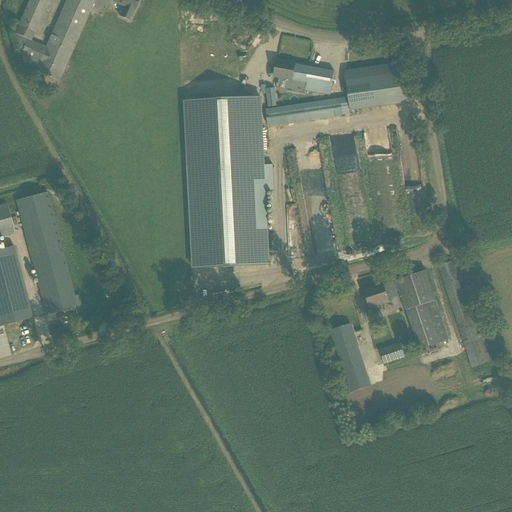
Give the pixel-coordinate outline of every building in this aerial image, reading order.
[(24,66),(58,81),(94,0),(66,0),(45,48),(31,41),(49,0),(30,0),(15,34),(24,66)] [(112,0),(112,1),(124,7),(126,8),(124,12),(122,11),(119,17),(129,21),(134,11),(139,0),(112,0)] [(275,71),(274,77),(289,80),(287,90),(287,91),(305,95),(305,91),(330,95),(332,88),(334,72),(295,65),(295,64),(277,61),(275,71)] [(349,70),(354,111),(409,103),(404,63),(349,70)] [(266,91),(268,106),(276,105),(274,87),(266,88),(265,86),(261,86),(262,91),(266,91)] [(185,101),(189,169),(263,165),(260,97),(185,101)] [(268,126),(344,115),(342,98),(265,108),(268,126)] [(366,153),(369,154),(374,154),(378,153),(382,151),(384,148),(386,143),(387,139),(387,135),(384,130),(382,126),(379,124),(373,122),(368,122),(364,124),(360,126),(358,129),(355,134),(355,138),(356,144),(358,148),(361,151),(366,153)] [(268,266),(265,192),(263,165),(189,169),(194,269),(268,266)] [(263,165),(265,192),(274,191),(273,165),(263,165)] [(16,201),(46,315),(77,306),(47,193),(16,201)] [(5,207),(0,207),(0,324),(31,316),(13,247),(0,250),(0,236),(12,234),(5,207)] [(439,266),(472,368),(494,361),(485,335),(478,337),(453,262),(439,266)] [(402,295),(420,350),(449,340),(426,271),(396,281),(397,283),(384,287),(383,285),(365,291),(370,308),(389,302),(388,299),(402,295)] [(112,290),(105,292),(106,299),(114,297),(112,290)] [(331,332),(351,393),(371,386),(351,325),(331,332)] [(379,350),(384,365),(406,357),(401,343),(379,350)]
